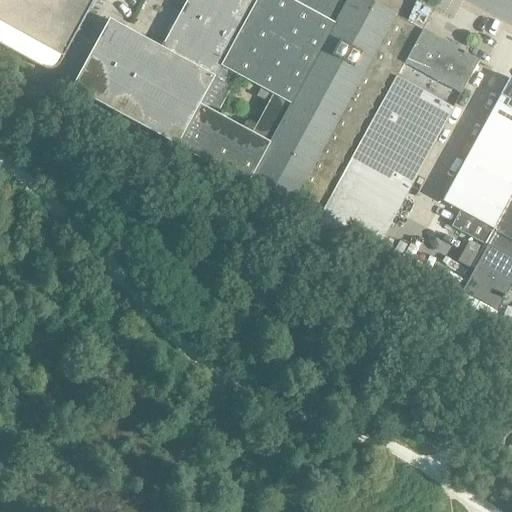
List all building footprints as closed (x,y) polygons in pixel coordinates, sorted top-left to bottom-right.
[(0,0),(0,49),(42,72),(46,74),(51,74),(56,72),(59,68),(96,0),(0,0)] [(257,0),(189,0),(161,51),(109,23),(71,92),(176,150),(257,0)] [(257,0),(176,150),(247,188),(348,0),(257,0)] [(348,0),(247,188),(317,227),(422,34),(359,0),(348,0)] [(422,34),(317,227),(373,258),(374,257),(373,256),(478,64),(422,33),(422,34)] [(469,238),(484,246),(493,230),(495,232),(511,201),(511,80),(509,79),(499,97),(500,97),(443,202),(459,211),(450,227),(469,238)] [(511,201),(495,232),(495,233),(496,234),(511,242),(511,201)] [(511,242),(496,234),(495,233),(495,232),(493,230),(484,246),(479,255),(459,291),(462,292),(461,294),(457,301),(492,320),(509,289),(511,290),(511,289),(509,288),(511,283),(511,242)] [(439,280),(459,291),(479,255),(464,247),(457,261),(451,258),(439,280)]
